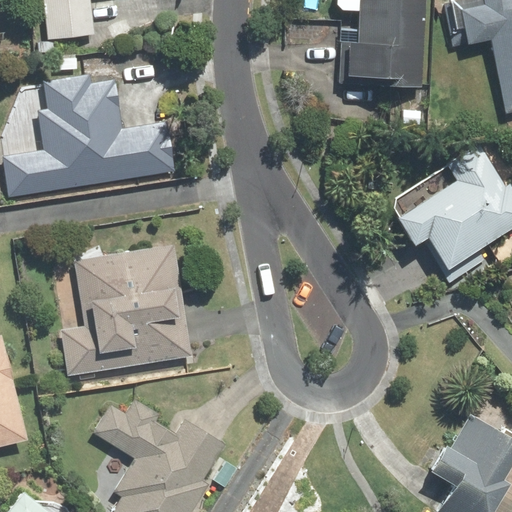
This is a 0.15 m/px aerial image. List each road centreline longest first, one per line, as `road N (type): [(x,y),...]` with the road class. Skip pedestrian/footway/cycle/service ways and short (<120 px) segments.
road 1 (residential): [(260,178),(354,304),(367,337),(367,366),(333,392)]
road 2 (residential): [(333,392),(300,385),(279,356),(260,178)]
road 3 (residential): [(260,178),(228,58),(232,0)]
